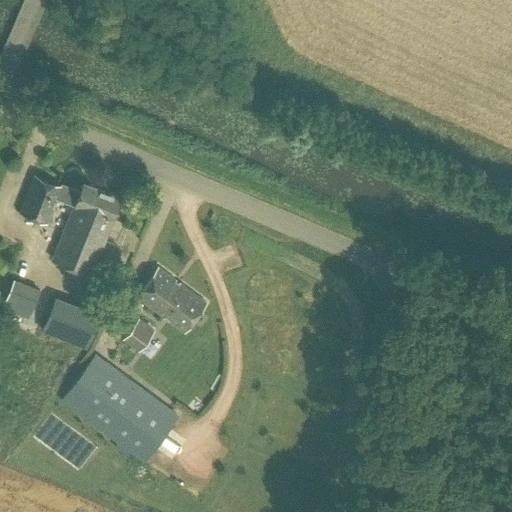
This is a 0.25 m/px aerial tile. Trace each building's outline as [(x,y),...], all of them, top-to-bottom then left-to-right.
[(20,212),(49,224),(58,201),(73,207),(52,259),(92,275),(123,198),(83,180),(79,190),(66,185),(66,187),(34,174),(20,212)] [(158,266),(135,297),(184,333),(207,302),(158,266)] [(28,319),(40,289),(14,279),(2,309),(28,319)] [(86,348),(100,313),(55,295),(41,330),(86,348)] [(154,329),(138,318),(123,338),(139,349),(154,329)] [(129,381),(107,364),(108,363),(95,353),(60,400),(143,462),(179,414),(131,379),(129,381)] [(221,442),(216,450),(232,461),(237,454),(221,442)] [(212,478),(221,469),(206,453),(196,462),(212,478)]
